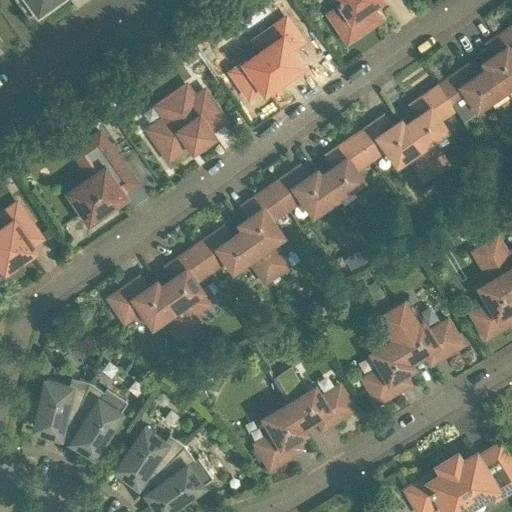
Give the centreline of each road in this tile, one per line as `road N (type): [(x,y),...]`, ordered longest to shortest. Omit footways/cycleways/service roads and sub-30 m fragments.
road 1 (residential): [(471,0),(52,289),(23,320),(0,415)]
road 2 (residential): [(262,511),(511,364)]
road 3 (residential): [(0,86),(124,0)]
